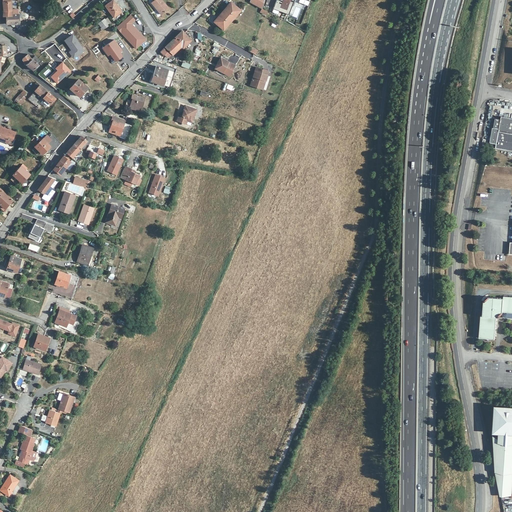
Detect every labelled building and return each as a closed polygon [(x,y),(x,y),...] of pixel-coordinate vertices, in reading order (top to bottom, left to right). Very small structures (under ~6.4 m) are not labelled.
[(12,14),(19,14),(19,13),(18,10),(12,10),(11,0),(3,0),(4,11),(3,17),(7,17),(12,16),(12,14)] [(121,12),(113,0),(106,6),(114,17),(121,12)] [(161,0),(152,0),(154,1),(151,3),(157,10),(158,10),(162,15),(169,9),(161,0)] [(250,0),(249,2),(261,9),(264,0),(250,0)] [(290,15),(294,0),(280,0),(280,1),(277,0),(276,0),(274,10),(290,15)] [(240,11),(231,2),(214,22),(224,30),(240,11)] [(12,16),(7,17),(6,23),(8,25),(12,24),(20,24),(19,14),(12,14),(12,16)] [(137,31),(138,30),(131,23),(135,20),(130,15),(117,27),(136,48),(146,39),(140,33),(139,34),(137,31)] [(105,19),(99,23),(103,29),(109,25),(105,19)] [(29,38),(32,36),(36,32),(34,30),(27,36),(29,38)] [(185,33),(183,31),(166,47),(160,53),(165,55),(168,57),(172,54),(173,55),(182,46),(189,39),(190,38),(185,33)] [(77,56),(84,50),(73,35),(65,40),(71,49),(71,48),(77,56)] [(111,53),(117,60),(121,57),(122,55),(120,52),(118,50),(120,48),(114,39),(103,48),(108,55),(111,53)] [(191,41),(189,39),(182,46),(184,48),(191,41)] [(32,59),(28,54),(23,58),(22,60),(26,64),(29,66),(31,68),(34,71),(39,66),(38,65),(39,64),(41,66),(43,64),(35,56),(32,59)] [(222,55),(213,72),(223,77),(225,74),(229,76),(235,65),(227,61),(229,58),(222,55)] [(58,83),(71,71),(62,62),(56,68),(58,70),(51,77),(58,83)] [(168,70),(156,66),(151,81),(163,85),(168,70)] [(256,68),(251,86),(263,89),(267,76),(268,71),(256,68)] [(87,87),(79,79),(70,88),(79,96),(87,87)] [(40,85),(36,82),(31,88),(35,91),(28,99),(38,108),(44,102),(48,106),(50,103),(51,104),(56,98),(40,85)] [(26,93),(23,91),(17,97),(20,100),(23,96),(26,93)] [(145,98),(133,95),(131,99),(132,99),(130,108),(141,111),(145,98)] [(196,110),(185,106),(183,110),(184,111),(182,116),(179,115),(177,120),(186,124),(187,121),(191,122),(196,110)] [(511,150),(511,117),(502,116),(501,119),(496,118),(491,143),(497,144),(496,148),(511,150)] [(125,121),(113,117),(112,122),(113,122),(110,132),(113,133),(120,135),(125,121)] [(6,128),(0,126),(0,140),(7,142),(9,137),(13,138),(15,132),(6,128)] [(81,136),(74,145),(79,149),(84,144),(85,143),(87,141),(81,136)] [(38,143),(33,138),(30,141),(42,154),(50,147),(51,146),(43,138),(38,143)] [(76,154),(79,149),(74,145),(67,153),(72,157),(76,154)] [(107,147),(105,147),(104,148),(103,150),(99,148),(97,153),(102,155),(107,147)] [(95,153),(91,151),(87,149),(86,152),(89,154),(89,156),(94,158),(96,153),(95,153)] [(114,156),(107,171),(116,175),(123,159),(114,156)] [(70,162),(64,157),(60,162),(53,169),(56,172),(60,175),(66,167),(70,162)] [(27,168),(23,164),(21,166),(13,175),(22,183),(30,174),(26,170),(27,168)] [(132,169),(128,167),(127,171),(124,169),(120,178),(127,180),(132,183),(135,184),(139,175),(134,173),(131,171),(132,169)] [(164,178),(155,174),(148,192),(154,195),(155,191),(159,192),(161,187),(159,187),(161,184),(162,184),(164,178)] [(56,178),(48,176),(38,189),(44,193),(56,178)] [(73,183),(85,187),(87,183),(88,180),(75,177),(73,183)] [(12,199),(0,188),(0,207),(1,206),(4,209),(4,208),(12,199)] [(75,195),(64,192),(58,209),(68,213),(75,195)] [(124,208),(112,204),(106,222),(115,225),(118,217),(121,218),(124,208)] [(94,208),(86,205),(82,213),(81,213),(78,221),(88,224),(94,208)] [(47,222),(37,219),(35,224),(34,224),(30,233),(28,237),(37,241),(39,237),(43,229),(50,232),(53,226),(46,223),(47,222)] [(39,247),(29,243),(28,248),(37,252),(39,247)] [(92,248),(82,245),(77,261),(85,264),(87,260),(88,260),(92,248)] [(21,259),(10,256),(6,269),(17,272),(21,259)] [(59,271),(53,270),(49,283),(54,284),(66,288),(67,282),(66,282),(69,274),(59,271)] [(78,278),(69,274),(66,282),(67,282),(76,285),(78,278)] [(0,280),(0,295),(4,296),(5,296),(9,297),(12,285),(8,283),(6,283),(0,280)] [(479,318),(477,340),(495,341),(497,318),(498,317),(499,316),(500,316),(501,316),(501,315),(511,314),(511,298),(502,298),(502,301),(487,300),(486,301),(485,302),(484,303),(483,303),(482,304),(481,318),(479,318)] [(69,313),(60,309),(55,322),(65,326),(67,322),(67,321),(66,321),(69,313)] [(72,314),(69,313),(66,321),(67,321),(67,322),(71,323),(74,315),(72,314)] [(11,324),(0,319),(0,327),(9,331),(8,333),(15,336),(19,325),(12,322),(11,324)] [(40,326),(40,325),(37,333),(38,333),(36,342),(33,341),(30,349),(34,350),(35,347),(45,350),(46,345),(45,345),(48,337),(44,335),(46,331),(40,326)] [(0,351),(5,353),(9,345),(5,343),(0,351)] [(11,362),(2,357),(0,359),(0,376),(1,377),(3,373),(3,370),(4,369),(7,371),(11,362)] [(41,364),(26,360),(23,369),(38,374),(41,364)] [(74,397),(64,393),(58,408),(62,410),(69,412),(74,397)] [(495,446),(496,463),(511,464),(511,407),(496,406),(494,432),(500,432),(499,446),(495,446)] [(57,412),(50,410),(45,423),(55,426),(60,413),(57,412)] [(18,432),(20,432),(30,436),(32,429),(21,425),(18,432)] [(30,436),(20,432),(20,433),(26,436),(25,441),(24,441),(21,450),(23,451),(21,457),(28,459),(33,461),(36,452),(32,451),(34,444),(33,443),(34,438),(30,436)] [(511,475),(511,471),(497,471),(502,494),(511,494),(511,475)] [(18,480),(10,475),(5,482),(6,483),(1,491),(8,496),(18,480)]
